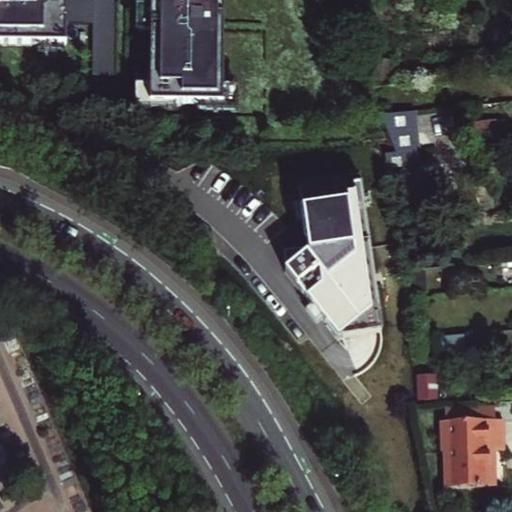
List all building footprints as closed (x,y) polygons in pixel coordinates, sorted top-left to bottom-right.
[(0,0),(0,43),(63,45),(63,22),(63,0),(0,0)] [(63,0),(63,22),(90,24),(90,76),(110,76),(111,0),(63,0)] [(148,0),(148,10),(133,10),(133,34),(148,34),(147,90),(132,89),(131,114),(165,114),(164,107),(202,107),(202,114),(234,115),(234,97),(219,97),(220,0),(148,0)] [(497,123),(464,124),(465,141),(497,140),(497,123)] [(386,175),(413,172),(409,153),(382,156),(386,175)] [(314,292),(363,286),(361,279),(364,205),(361,181),(301,189),(304,215),(309,218),(281,253),(288,259),(288,263),(290,267),(292,270),(294,272),(298,273),(302,273),(305,271),(312,276),(314,292)] [(374,284),(364,205),(361,279),(363,286),(374,284)] [(511,447),(510,416),(448,418),(449,448),(452,448),(453,484),(502,482),(502,462),(496,462),(495,448),(511,447)]
